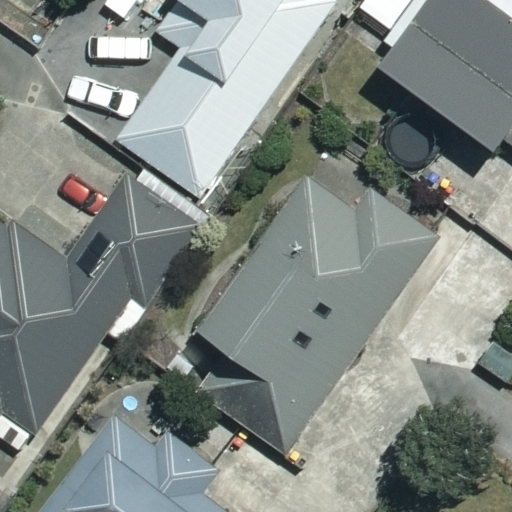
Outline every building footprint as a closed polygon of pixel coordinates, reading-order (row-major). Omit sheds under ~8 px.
[(358,0),(194,0),(219,18),(131,143),(215,202),(358,0)] [(511,11),(498,0),(439,0),(392,59),(511,153),(511,11)] [(82,268),(0,213),(0,431),(14,410),(52,435),(144,294),(161,306),(211,229),(139,182),(82,268)] [(373,221),(318,183),(271,250),(282,257),(223,342),(232,348),(202,390),(298,457),(449,242),(388,200),(373,221)] [(206,481),(126,422),(58,511),(218,511),(196,495),(206,481)]
